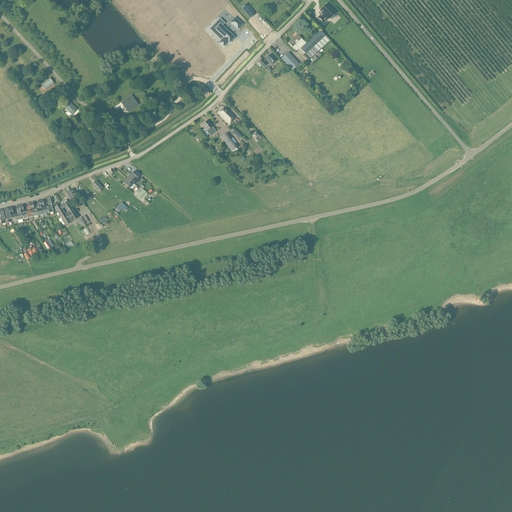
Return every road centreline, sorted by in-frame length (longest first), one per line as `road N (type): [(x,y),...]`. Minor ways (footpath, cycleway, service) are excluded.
road 1 (unclassified): [(471,155),(382,202),(0,287)]
road 2 (unclassified): [(0,204),(48,193),(182,127),(310,0)]
road 3 (unclassified): [(471,155),(338,0)]
